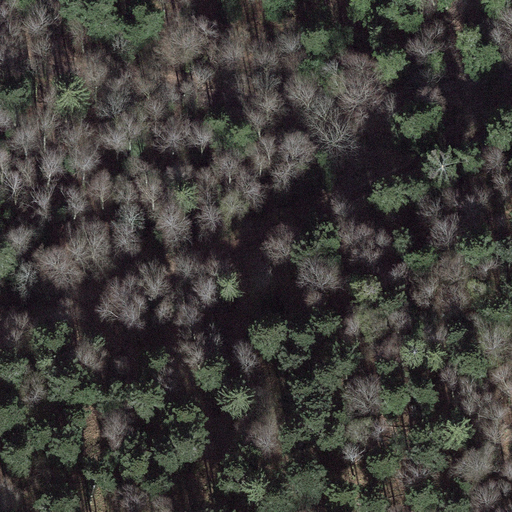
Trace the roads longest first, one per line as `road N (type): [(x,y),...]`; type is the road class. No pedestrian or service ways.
road 1 (track): [(511,112),(137,292),(0,325)]
road 2 (track): [(0,63),(317,105),(511,73)]
